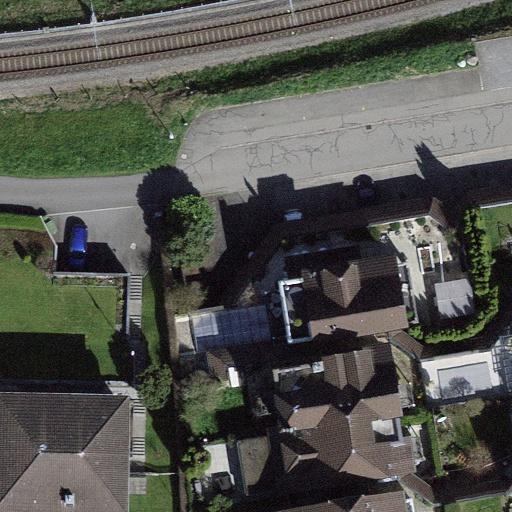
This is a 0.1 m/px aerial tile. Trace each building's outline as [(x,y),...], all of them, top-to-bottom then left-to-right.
[(285,265),(297,338),(424,318),(412,245),(285,265)] [(274,357),(285,430),(413,410),(401,337),(274,357)] [(133,511),(135,388),(0,386),(0,511),(133,511)] [(285,430),(296,496),(423,476),(413,410),(285,430)] [(280,511),(407,511),(405,493),(280,511)]
